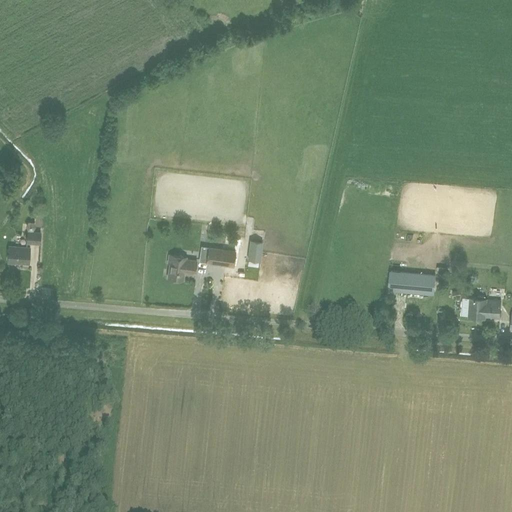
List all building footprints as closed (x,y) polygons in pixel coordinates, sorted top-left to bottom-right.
[(33,231),(36,226),(34,221),(29,220),(25,225),(28,230),(27,230),(26,243),(40,244),(41,231),(33,231)] [(251,240),(248,260),(260,261),(262,242),(251,240)] [(29,263),(30,248),(9,246),(8,262),(29,263)] [(233,266),(236,251),(209,247),(207,262),(233,266)] [(195,273),(197,260),(186,259),(186,257),(169,254),(168,263),(170,263),(168,278),(183,280),(184,272),(195,273)] [(435,276),(409,273),(407,291),(434,293),(435,276)] [(500,318),(501,300),(486,299),(486,298),(470,297),(469,316),(485,317),(500,318)]
